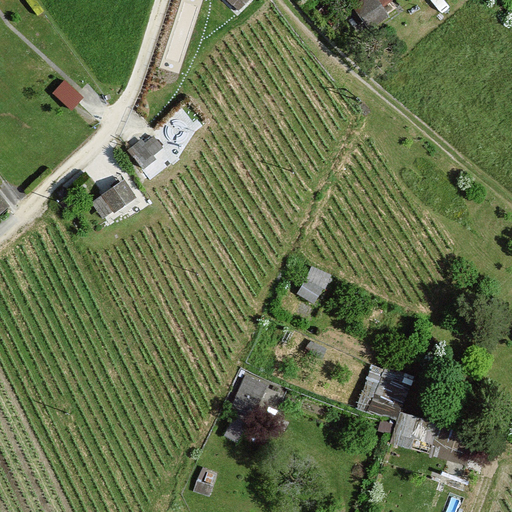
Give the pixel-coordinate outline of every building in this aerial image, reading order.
[(225,0),(238,13),(251,0),(225,0)] [(390,0),(349,0),(346,3),(366,31),(397,9),(390,0)] [(139,125),(120,143),(143,167),(162,149),(139,125)] [(90,198),(108,222),(139,199),(122,175),(90,198)] [(330,278),(309,267),(294,295),(315,306),(330,278)] [(418,379),(373,362),(354,402),(395,419),(418,379)] [(265,385),(245,375),(229,408),(235,411),(224,435),(238,442),(249,419),(265,385)] [(448,424),(404,411),(385,453),(432,467),(448,424)]
